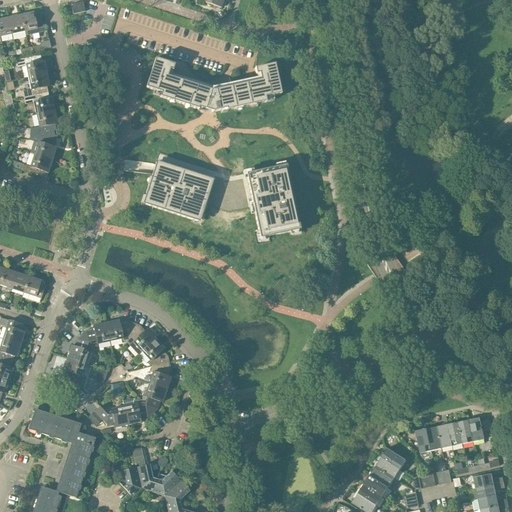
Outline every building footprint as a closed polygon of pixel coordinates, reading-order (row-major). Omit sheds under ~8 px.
[(220,8),(222,0),(205,0),(204,3),(220,8)] [(72,15),(85,12),(83,2),(70,5),(72,15)] [(21,16),(24,32),(25,36),(43,32),(40,16),(34,18),(33,13),(21,16)] [(12,34),(24,32),(21,16),(9,18),(12,34)] [(0,36),(12,34),(9,18),(0,20),(0,36)] [(28,78),(46,74),(43,61),(39,62),(37,56),(16,61),(17,67),(25,65),(28,78)] [(155,59),(145,88),(155,91),(161,93),(159,97),(168,100),(169,99),(175,100),(174,102),(183,105),(184,103),(189,105),(189,107),(198,110),(198,108),(212,113),(225,110),(226,111),(235,109),(235,107),(241,106),(241,108),(250,106),(250,104),(256,103),(256,105),(265,103),(264,98),(270,96),(270,97),(280,94),(274,64),(263,67),(264,72),(258,73),(260,81),(216,90),(214,91),(211,91),(167,76),(168,74),(169,70),(172,71),(174,65),(165,62),(155,59)] [(24,98),(48,93),(46,93),(44,88),(49,87),(46,74),(28,78),(31,90),(23,92),(24,98)] [(36,115),(54,111),(51,99),(47,100),(46,94),(48,94),(48,93),(24,98),(25,105),(34,103),(36,115)] [(52,141),(54,136),(54,135),(52,125),(57,124),(54,111),(36,115),(39,128),(31,130),(30,135),(44,136),(44,138),(52,141)] [(51,147),(52,141),(44,138),(44,136),(30,135),(29,141),(37,143),(33,155),(51,160),(55,148),(51,147)] [(11,162),(9,168),(19,171),(41,178),(43,171),(47,173),(51,160),(33,155),(29,167),(21,165),(11,162)] [(145,197),(143,205),(195,222),(198,213),(200,214),(204,203),(201,202),(203,195),(206,196),(211,181),(204,179),(205,178),(160,163),(160,165),(153,163),(150,175),(149,177),(152,178),(149,186),(147,185),(143,196),(145,197)] [(251,174),(244,176),(245,180),(257,236),(264,234),(265,237),(287,232),(287,229),(297,227),(284,167),(274,169),(273,167),(251,172),(251,174)] [(0,285),(11,289),(16,273),(5,270),(0,284),(0,285)] [(23,293),(29,277),(16,273),(11,289),(23,293)] [(29,277),(23,293),(40,299),(45,287),(39,285),(41,281),(29,277)] [(2,339),(20,345),(24,333),(19,332),(21,325),(0,318),(0,325),(6,327),(2,339)] [(127,340),(133,323),(126,321),(126,324),(119,326),(118,321),(105,324),(109,342),(121,339),(122,341),(127,340)] [(138,328),(139,325),(133,323),(127,340),(126,343),(137,355),(141,352),(155,339),(146,330),(143,333),(138,328)] [(97,344),(109,342),(105,324),(93,326),(94,331),(87,333),(85,330),(81,335),(93,348),(98,347),(97,344)] [(71,346),(67,358),(85,364),(87,365),(91,353),(92,348),(93,348),(81,335),(76,339),(77,341),(75,348),(71,346)] [(16,357),(20,345),(2,339),(0,346),(0,358),(9,362),(11,356),(16,357)] [(160,352),(164,349),(155,339),(141,352),(149,361),(147,363),(151,367),(169,363),(167,357),(164,358),(160,352)] [(8,367),(9,362),(0,358),(0,378),(8,381),(12,369),(8,367)] [(67,358),(63,371),(67,372),(65,380),(77,393),(82,388),(85,377),(81,376),(85,364),(67,358)] [(148,385),(166,390),(170,378),(165,377),(167,370),(170,369),(169,363),(151,367),(150,372),(152,373),(148,385)] [(0,392),(4,394),(8,381),(0,378),(0,392)] [(162,402),(166,390),(148,385),(146,391),(144,390),(140,400),(140,401),(152,414),(157,410),(155,407),(157,401),(162,402)] [(152,414),(140,401),(135,402),(136,404),(134,405),(132,399),(122,401),(127,425),(140,422),(139,418),(145,416),(148,418),(152,414)] [(115,428),(127,425),(122,401),(123,407),(111,410),(111,413),(106,414),(99,406),(94,412),(106,425),(114,423),(115,428)] [(81,425),(73,422),(72,425),(33,412),(27,430),(66,443),(67,439),(75,442),(58,493),(75,499),(95,439),(78,433),(81,425)] [(468,419),(473,442),(484,440),(479,419),(472,420),(471,418),(468,419)] [(462,444),(473,442),(468,419),(464,419),(465,422),(458,423),(462,444)] [(441,449),(452,447),(447,423),(443,424),(444,426),(436,428),(441,449)] [(462,444),(458,423),(451,425),(450,423),(447,423),(452,447),(462,444)] [(441,449),(436,428),(430,429),(429,427),(425,428),(430,451),(441,449)] [(420,453),(430,451),(425,428),(422,428),(422,431),(415,432),(420,453)] [(152,493),(158,474),(151,472),(149,465),(145,466),(141,449),(132,451),(141,489),(152,493)] [(379,457),(400,470),(406,461),(387,449),(383,455),(381,454),(379,457)] [(141,489),(132,451),(136,468),(123,471),(124,478),(118,483),(132,497),(141,489)] [(394,479),(400,470),(379,457),(377,460),(379,461),(375,467),(394,479)] [(388,488),(394,479),(375,467),(371,473),(370,472),(368,475),(388,488)] [(113,478),(116,476),(114,469),(107,471),(113,478)] [(435,486),(432,469),(426,470),(427,475),(426,475),(429,488),(435,486)] [(451,483),(450,477),(448,471),(442,472),(445,484),(451,483)] [(164,496),(180,481),(171,472),(166,476),(158,474),(152,493),(164,496)] [(439,486),(445,484),(442,472),(436,473),(439,486)] [(382,497),(388,488),(368,475),(366,478),(368,479),(364,485),(382,497)] [(423,489),(429,488),(426,475),(420,477),(423,489)] [(502,478),(501,478),(492,480),(491,475),(473,478),(475,489),(503,483),(502,478)] [(421,489),(419,477),(412,478),(415,491),(421,489)] [(166,508),(185,503),(184,496),(189,491),(180,481),(164,496),(166,508)] [(495,490),(504,488),(503,483),(475,489),(477,500),(496,496),(495,490)] [(376,507),(382,497),(364,485),(360,492),(358,491),(356,493),(376,507)] [(35,511),(54,511),(60,497),(42,491),(35,511)] [(193,502),(205,499),(199,493),(192,500),(193,502)] [(363,511),(372,511),(376,507),(356,493),(354,497),(356,498),(352,504),(363,511)] [(405,503),(417,501),(416,495),(404,497),(405,503)] [(506,499),(497,501),(496,496),(477,500),(480,510),(507,504),(506,499)] [(406,509),(418,507),(417,501),(405,503),(406,509)] [(167,511),(189,511),(187,511),(185,503),(166,508),(167,511)]
